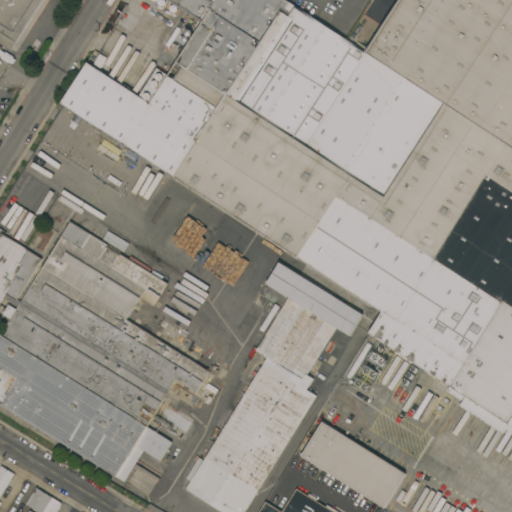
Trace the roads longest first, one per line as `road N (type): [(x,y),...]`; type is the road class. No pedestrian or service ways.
road 1 (residential): [(100,0),(0,163)]
road 2 (tertiary): [(0,435),(123,511)]
